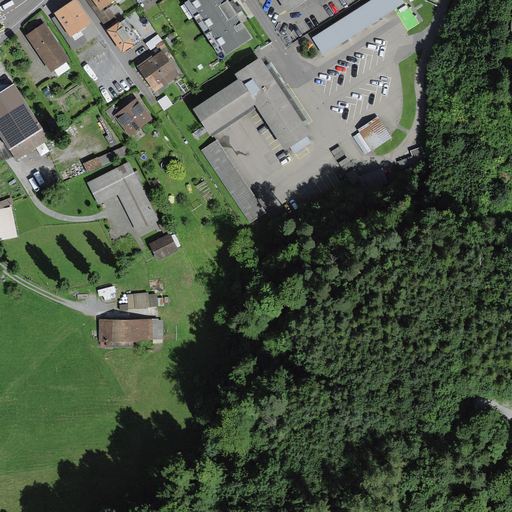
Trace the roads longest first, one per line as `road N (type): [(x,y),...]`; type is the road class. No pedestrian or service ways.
road 1 (residential): [(444,0),(415,78),(407,146),(372,168),(344,150)]
road 2 (unknown): [(315,104),(322,146),(290,174),(271,174),(237,134)]
